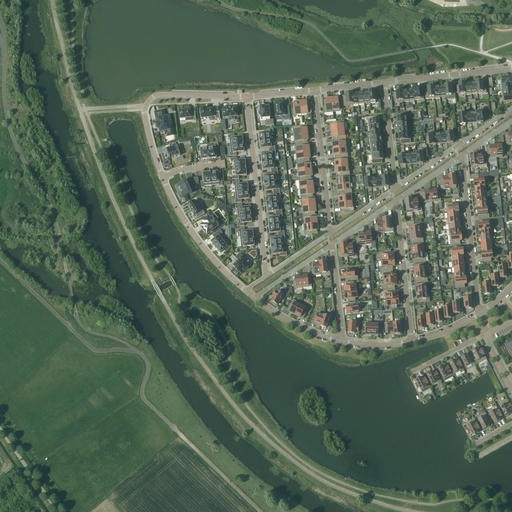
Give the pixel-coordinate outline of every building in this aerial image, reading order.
[(476,83),(477,94),(486,93),(485,83),(482,84),(482,82),(475,82),(476,83)] [(464,84),(459,84),(458,84),(459,86),(455,87),(456,94),(459,93),(459,95),(465,94),(464,84),(465,84),(464,84)] [(446,98),(452,97),(451,94),(455,94),(454,87),(451,87),(450,85),(444,86),(444,87),(446,98)] [(433,87),(428,88),(427,88),(427,90),(424,90),(425,100),(434,99),(433,88),(433,87)] [(414,101),(424,100),(423,90),(419,90),(419,88),(413,89),(413,90),(414,101)] [(402,90),(396,91),(396,93),(393,93),(393,100),(397,100),(397,103),(403,102),(402,91),(402,90)] [(368,93),(369,93),(370,104),(376,103),(375,100),(379,100),(378,93),(375,93),(374,91),(368,92),(368,93)] [(352,94),(346,94),(345,94),(346,96),(342,97),(343,107),(353,106),(351,95),(352,95),(352,94)] [(342,112),(340,98),(337,99),(332,100),(331,99),(333,113),(342,112)] [(333,113),(331,99),(328,99),(328,100),(322,101),(322,100),(323,114),(333,113)] [(301,115),(307,114),(307,116),(311,115),(309,101),(309,102),(303,103),(303,102),(300,102),(301,115)] [(301,115),(300,102),(300,103),(295,104),(294,103),(291,103),(292,117),(296,117),(296,115),(301,115)] [(283,103),(274,104),(276,117),(284,116),(285,120),(290,119),(289,111),(284,111),(284,109),(283,103)] [(264,106),(259,107),(260,109),(260,111),(258,112),(259,116),(260,116),(261,121),(266,120),(266,121),(270,121),(268,107),(264,107),(264,106)] [(236,108),(222,110),(223,118),(230,118),(230,121),(234,120),(234,117),(237,117),(236,108)] [(200,110),(201,119),(213,117),(215,117),(215,120),(219,119),(219,112),(214,113),(213,113),(212,109),(205,110),(200,110)] [(195,112),(191,113),(190,110),(178,112),(179,119),(185,119),(185,121),(195,120),(195,112)] [(477,123),(483,123),(482,118),(486,118),(485,111),(475,112),(476,113),(477,122),(477,123)] [(164,118),(163,113),(154,115),(156,124),(155,124),(156,129),(158,129),(159,133),(164,132),(165,135),(172,133),(170,126),(168,126),(166,117),(164,118)] [(407,113),(397,114),(398,118),(397,118),(397,120),(396,120),(397,124),(408,122),(407,113)] [(460,125),(462,125),(466,125),(466,124),(465,124),(464,114),(465,114),(464,113),(458,113),(459,116),(455,117),(456,124),(459,123),(460,125)] [(368,127),(370,127),(379,126),(379,122),(378,122),(378,120),(377,120),(377,117),(370,117),(370,121),(369,121),(367,121),(368,127)] [(345,131),(344,121),(330,123),(330,124),(331,127),(332,132),(331,132),(345,131)] [(306,129),(306,126),(292,127),(293,136),(307,135),(307,134),(306,134),(306,129)] [(259,140),(259,141),(273,140),(270,140),(269,133),(273,133),(273,129),(266,130),(267,133),(259,134),(259,140)] [(346,140),(345,131),(331,132),(331,133),(331,136),(332,135),(333,141),(332,141),(346,140)] [(446,132),(447,143),(447,144),(453,143),(452,138),(456,138),(455,131),(446,132)] [(430,146),(432,145),(436,145),(436,144),(434,133),(428,134),(429,137),(425,137),(426,144),(429,144),(430,146)] [(398,135),(398,139),(399,139),(399,141),(400,141),(401,144),(410,143),(409,134),(398,135)] [(242,137),(234,138),(234,135),(227,135),(228,139),(229,139),(230,146),(243,144),(243,143),(242,137)] [(308,138),(307,135),(293,136),(294,145),(308,144),(308,143),(307,144),(307,138),(308,138)] [(273,147),(273,140),(259,141),(259,143),(260,143),(260,149),(268,148),(269,151),(275,150),(275,147),(273,147)] [(347,149),(346,140),(332,141),(332,142),(333,145),(334,150),(333,150),(347,149)] [(216,158),(215,151),(218,150),(218,144),(214,144),(215,148),(207,148),(209,159),(216,158)] [(243,146),(243,144),(230,146),(231,153),(229,153),(230,157),(236,156),(236,153),(244,152),(243,146)] [(308,144),(294,145),(295,149),(296,149),(297,154),(295,154),(309,153),(309,152),(308,152),(307,147),(308,147),(308,144)] [(497,158),(495,145),(492,146),(489,147),(490,148),(486,149),(487,159),(497,158)] [(505,154),(505,147),(501,147),(501,145),(499,146),(499,145),(495,145),(497,158),(502,157),(502,154),(505,154)] [(166,149),(162,151),(166,161),(168,160),(170,160),(170,159),(180,156),(177,146),(166,150),(166,149)] [(209,159),(207,148),(200,149),(200,146),(196,146),(197,153),(200,152),(201,160),(209,159)] [(348,157),(347,149),(333,150),(333,153),(334,153),(335,159),(334,159),(348,157)] [(275,154),(275,150),(269,151),(269,154),(261,155),(262,161),(261,161),(262,163),(275,161),(274,154),(275,154)] [(417,164),(423,164),(422,159),(426,159),(425,152),(422,152),(422,151),(415,152),(416,154),(417,164)] [(309,156),(309,153),(295,154),(296,163),(310,162),(310,161),(309,161),(308,156),(309,156)] [(382,154),(371,156),(371,161),(372,165),(382,164),(381,160),(383,160),(382,158),(383,158),(382,154)] [(480,155),(476,155),(477,161),(477,166),(478,166),(478,168),(487,167),(486,163),(486,156),(483,157),(482,157),(482,155),(480,155)] [(349,166),(347,166),(347,161),(348,161),(348,157),(334,159),(334,160),(334,159),(335,163),(335,162),(336,167),(335,168),(349,166)] [(245,168),(245,160),(237,161),(237,158),(230,159),(231,162),(234,162),(235,169),(245,168)] [(276,168),(275,161),(262,163),(262,165),(262,164),(263,170),(271,169),(271,172),(277,172),(277,168),(276,168)] [(310,162),(296,163),(297,172),(311,171),(311,170),(310,170),(309,165),(310,165),(310,162)] [(350,175),(349,166),(335,168),(335,171),(336,171),(337,177),(350,175)] [(246,176),(245,168),(235,169),(236,176),(232,177),(233,180),(239,179),(238,176),(246,176)] [(311,174),(311,171),(297,172),(298,181),(312,179),(311,179),(310,174),(311,174)] [(212,172),(210,173),(212,186),(219,185),(219,186),(222,186),(222,180),(219,180),(218,172),(212,173),(212,172)] [(278,175),(277,172),(271,172),(271,175),(263,176),(264,182),(264,184),(275,183),(274,175),(278,175)] [(212,186),(210,173),(208,173),(203,174),(204,182),(200,182),(201,188),(205,188),(204,187),(212,186)] [(479,178),(478,174),(471,175),(471,179),(475,178),(475,181),(473,182),(474,188),(475,188),(486,186),(485,177),(479,178)] [(337,177),(336,177),(336,180),(337,180),(338,185),(338,186),(349,184),(353,184),(353,179),(350,179),(350,175),(337,177)] [(449,176),(445,177),(443,178),(443,179),(440,180),(440,187),(444,186),(444,190),(450,189),(449,176)] [(312,180),(312,179),(298,181),(299,190),(313,188),(312,188),(311,183),(312,183),(312,180)] [(192,193),(186,181),(175,186),(182,198),(192,193)] [(239,182),(233,182),(233,186),(234,186),(235,193),(248,191),(248,190),(247,184),(239,185),(239,182)] [(276,190),(275,183),(264,184),(264,186),(265,191),(273,190),(273,194),(280,193),(279,189),(276,190)] [(350,190),(349,184),(337,186),(337,189),(338,189),(339,194),(338,195),(352,193),(351,190),(350,190)] [(313,192),(313,189),(313,188),(299,190),(300,199),(314,197),(313,197),(312,192),(313,192)] [(431,203),(441,202),(440,191),(436,192),(436,190),(434,190),(434,189),(430,190),(431,203)] [(431,203),(430,190),(427,190),(427,191),(424,191),(424,193),(421,193),(422,204),(431,203)] [(248,193),(248,191),(235,193),(236,200),(234,200),(235,204),(241,203),(241,200),(249,199),(248,193)] [(280,196),(280,193),(273,194),(274,197),(266,197),(266,203),(266,205),(277,204),(276,197),(280,196)] [(353,202),(351,202),(351,197),(352,197),(352,193),(338,195),(338,198),(339,198),(340,203),(339,203),(339,204),(353,202)] [(314,198),(314,197),(300,199),(301,208),(315,206),(314,206),(313,201),(314,201),(314,198)] [(411,200),(412,211),(412,212),(422,211),(421,201),(417,201),(417,200),(415,200),(415,199),(411,200)] [(195,215),(197,219),(204,214),(198,203),(196,204),(194,201),(188,205),(191,212),(193,215),(193,214),(194,216),(195,215)] [(354,211),(353,202),(339,204),(339,207),(340,207),(341,212),(340,212),(340,213),(354,211)] [(458,212),(458,207),(458,206),(456,207),(455,203),(446,204),(447,214),(458,212),(458,213),(458,212)] [(278,211),(277,204),(266,205),(266,207),(267,207),(267,212),(275,212),(276,215),(282,214),(281,211),(278,211)] [(241,205),(235,206),(235,209),(237,209),(237,216),(251,215),(251,213),(250,213),(250,207),(242,208),(241,205)] [(315,210),(315,207),(315,206),(301,208),(303,208),(303,213),(302,213),(302,217),(316,215),(315,215),(314,210),(315,210)] [(489,218),(488,209),(477,210),(476,210),(477,216),(479,216),(479,219),(489,218)] [(282,217),(282,214),(276,215),(276,218),(268,219),(268,224),(268,226),(282,225),(282,224),(279,225),(279,218),(282,217)] [(251,217),(251,215),(237,216),(238,224),(237,224),(237,227),(244,226),(243,223),(251,223),(251,217)] [(316,216),(316,215),(302,217),(303,226),(317,224),(316,224),(315,219),(316,219),(316,216)] [(202,226),(201,227),(202,229),(201,230),(202,230),(204,233),(204,234),(206,233),(206,234),(211,231),(210,230),(212,228),(213,230),(217,226),(211,219),(212,219),(211,219),(210,220),(208,218),(209,218),(208,217),(202,222),(203,222),(204,224),(202,226)] [(383,220),(384,233),(393,232),(392,221),(389,221),(389,219),(383,220)] [(384,233),(383,220),(379,220),(379,221),(377,221),(377,226),(374,226),(375,233),(384,232),(384,233)] [(480,221),(480,225),(478,225),(479,231),(489,230),(490,230),(489,220),(480,221)] [(411,226),(411,229),(409,229),(410,231),(409,231),(409,235),(422,233),(421,224),(414,225),(414,222),(406,222),(406,226),(411,226)] [(317,228),(317,225),(317,224),(303,226),(304,235),(318,233),(317,233),(316,228),(317,228)] [(283,232),(282,225),(268,226),(269,228),(269,234),(277,233),(278,236),(284,235),(284,232),(283,232)] [(238,233),(239,233),(240,240),(253,238),(253,237),(252,231),(244,232),(244,229),(238,229),(238,233)] [(215,239),(211,242),(220,253),(227,247),(218,237),(222,234),(219,230),(212,236),(215,239)] [(364,232),(361,233),(358,234),(359,239),(356,239),(357,246),(366,245),(364,232)] [(371,241),(375,241),(374,234),(371,234),(370,232),(368,233),(368,232),(364,232),(366,245),(372,244),(371,241)] [(422,233),(409,235),(410,238),(411,241),(412,240),(413,244),(423,243),(422,233)] [(285,239),(284,235),(278,236),(278,239),(270,240),(271,245),(271,247),(284,246),(283,239),(285,239)] [(449,236),(450,246),(460,244),(460,241),(461,241),(461,235),(460,235),(449,236)] [(240,240),(236,240),(237,248),(240,247),(240,251),(246,250),(246,247),(254,246),(253,240),(254,240),(253,238),(240,240)] [(346,245),(347,258),(356,257),(355,246),(352,246),(352,245),(349,245),(349,244),(346,245)] [(412,255),(424,253),(423,244),(413,245),(413,248),(412,249),(412,251),(411,251),(412,255)] [(346,245),(340,245),(341,251),(337,251),(338,259),(347,258),(346,245)] [(284,246),(271,247),(271,249),(272,255),(280,254),(280,257),(286,256),(286,253),(282,253),(282,246),(284,246)] [(453,247),(453,251),(451,251),(451,257),(462,256),(463,256),(462,250),(460,250),(460,246),(453,247)] [(381,261),(394,260),(393,254),(391,254),(390,251),(383,251),(383,254),(381,255),(380,255),(381,261)] [(481,253),(482,260),(484,259),(484,263),(491,262),(491,259),(493,258),(493,252),(491,252),(482,254),(482,253),(481,253)] [(424,253),(412,255),(412,258),(413,258),(413,260),(415,260),(415,264),(425,262),(424,253)] [(236,263),(233,266),(236,269),(235,269),(236,270),(235,270),(238,273),(238,272),(239,273),(239,272),(241,274),(244,271),(248,267),(249,265),(248,264),(249,263),(248,263),(242,258),(243,257),(239,254),(235,258),(238,261),(236,263)] [(380,271),(392,270),(392,267),(394,266),(394,260),(381,261),(381,268),(380,268),(380,271)] [(320,263),(321,275),(330,274),(329,264),(326,264),(325,262),(320,263)] [(320,263),(316,263),(316,264),(314,264),(314,269),(311,270),(312,276),(321,275),(320,263)] [(426,273),(425,264),(415,265),(415,268),(414,268),(414,271),(413,271),(414,274),(426,273)] [(501,278),(504,278),(506,278),(506,276),(509,275),(509,270),(509,268),(508,268),(505,268),(505,265),(499,266),(500,277),(501,278)] [(342,272),(343,278),(345,278),(346,281),(358,280),(357,276),(356,277),(355,270),(342,272)] [(383,281),(396,280),(395,273),(393,273),(392,270),(380,271),(381,275),(382,275),(383,281)] [(426,273),(414,274),(414,278),(415,278),(415,280),(417,280),(417,283),(427,282),(426,273)] [(492,287),(496,287),(498,287),(498,284),(501,284),(501,278),(500,277),(497,277),(497,274),(491,274),(491,281),(492,281),(492,287)] [(301,276),(302,288),(311,287),(310,277),(307,277),(307,276),(305,276),(305,275),(301,276)] [(301,276),(298,276),(298,277),(295,277),(296,282),(293,282),(293,289),(302,288),(301,276)] [(465,278),(454,280),(455,289),(465,288),(464,284),(466,284),(466,278),(465,278)] [(387,290),(394,289),(394,286),(396,286),(396,280),(383,281),(383,287),(382,287),(382,291),(387,290)] [(484,295),(487,295),(490,295),(489,292),(493,292),(492,287),(492,281),(491,281),(482,282),(484,295)] [(344,286),(345,293),(356,291),(356,285),(354,285),(353,282),(346,283),(346,286),(344,286)] [(416,294),(427,293),(426,287),(425,287),(424,284),(417,285),(418,288),(416,288),(416,291),(415,291),(416,294)] [(398,298),(397,292),(395,293),(394,289),(387,290),(388,293),(385,293),(385,294),(384,294),(385,300),(398,298)] [(345,293),(344,293),(345,299),(347,299),(348,302),(355,301),(355,299),(357,298),(358,298),(357,291),(356,291),(345,293)] [(272,302),(273,303),(272,304),(275,306),(276,305),(277,305),(281,300),(283,302),(287,295),(282,292),(280,294),(278,292),(277,293),(276,292),(276,293),(275,293),(272,296),(273,297),(273,298),(274,298),(272,302)] [(416,294),(416,298),(417,297),(417,300),(419,300),(419,303),(426,302),(426,299),(429,299),(429,292),(427,293),(416,294)] [(462,304),(462,308),(465,308),(466,310),(472,309),(470,296),(461,297),(462,304)] [(398,298),(385,300),(385,306),(387,306),(387,307),(389,306),(389,309),(397,308),(396,305),(399,305),(398,298)] [(300,304),(292,300),(287,309),(290,310),(289,312),(292,313),(291,314),(294,315),(300,304)] [(453,305),(454,314),(459,314),(459,311),(463,311),(462,308),(462,304),(458,304),(458,301),(452,301),(452,305),(453,305)] [(346,307),(347,314),(358,312),(358,306),(356,306),(355,303),(348,304),(348,307),(346,307)] [(300,304),(294,315),(297,317),(298,316),(300,318),(301,316),(304,318),(308,308),(300,304)] [(444,313),(445,319),(451,318),(451,316),(454,316),(454,314),(453,305),(452,305),(443,306),(444,313)] [(435,313),(436,323),(442,323),(442,320),(445,320),(445,319),(444,313),(441,313),(441,310),(435,310),(435,313)] [(325,314),(324,314),(319,312),(318,316),(315,315),(312,321),(315,322),(315,324),(317,325),(320,327),(325,314)] [(426,316),(427,326),(433,326),(433,324),(436,323),(435,313),(426,314),(426,316)] [(320,327),(326,329),(326,327),(329,328),(333,317),(325,314),(320,327)] [(417,317),(418,330),(424,329),(424,327),(427,327),(427,326),(426,316),(417,317)] [(348,334),(354,334),(355,332),(358,333),(359,322),(349,321),(348,334)] [(372,323),(363,322),(362,333),(365,333),(365,335),(368,335),(371,335),(372,323)] [(393,322),(384,323),(385,334),(388,333),(388,335),(391,335),(394,335),(393,322)] [(393,322),(394,335),(400,334),(400,332),(403,332),(402,325),(399,325),(399,322),(393,322)] [(372,323),(371,335),(375,336),(375,335),(377,335),(377,333),(381,333),(381,323),(372,323)] [(506,345),(500,347),(504,354),(508,352),(511,359),(511,365),(510,366),(511,369),(511,341),(507,344),(506,345)] [(487,360),(481,348),(478,350),(477,349),(472,352),(478,364),(487,360)] [(466,355),(460,358),(467,370),(475,366),(469,354),(466,356),(466,355)] [(461,366),(458,360),(455,362),(454,360),(449,363),(455,374),(460,372),(461,373),(464,372),(463,369),(461,366)] [(453,377),(447,366),(444,367),(443,366),(438,369),(444,382),(453,377)] [(442,383),(436,372),(433,373),(432,372),(426,375),(432,386),(437,383),(438,385),(442,383)] [(430,389),(424,377),(421,379),(421,378),(415,381),(417,384),(415,385),(417,388),(419,388),(422,393),(430,389)] [(505,417),(511,414),(510,413),(511,412),(511,409),(507,400),(499,404),(505,417)] [(502,418),(496,406),(487,411),(494,423),(500,420),(499,419),(502,418)] [(491,424),(485,412),(476,417),(483,430),(488,427),(488,426),(491,424)] [(480,430),(474,419),(465,423),(468,429),(466,430),(468,434),(470,433),(472,436),(477,433),(477,432),(480,430)]
